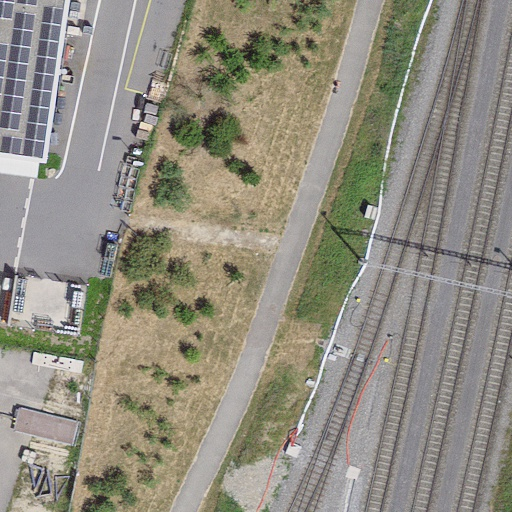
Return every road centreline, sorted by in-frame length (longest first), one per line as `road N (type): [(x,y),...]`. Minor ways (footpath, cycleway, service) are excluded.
road 1 (track): [(183,511),(238,396),(365,36),(370,0)]
road 2 (unknown): [(0,204),(58,197),(73,178),(115,0)]
